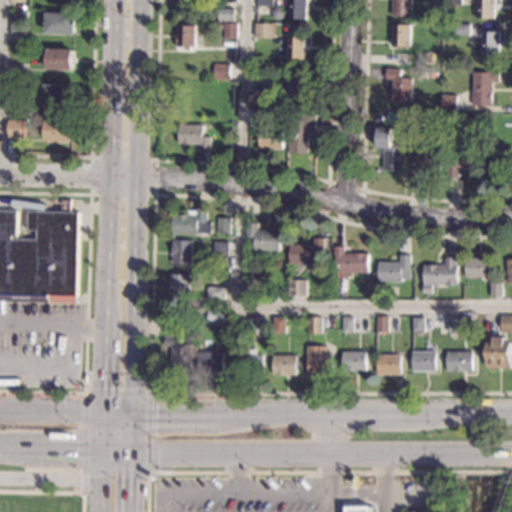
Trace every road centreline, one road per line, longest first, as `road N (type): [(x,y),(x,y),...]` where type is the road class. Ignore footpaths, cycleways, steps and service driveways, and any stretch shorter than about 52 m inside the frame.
road 1 (residential): [(511,220),(452,222),(240,187),(0,176)]
road 2 (secondary): [(128,459),(139,0)]
road 3 (primary): [(128,459),(511,457)]
road 4 (primary): [(511,409),(131,408)]
road 5 (secondary): [(115,0),(108,304)]
road 6 (residential): [(342,203),(349,0)]
